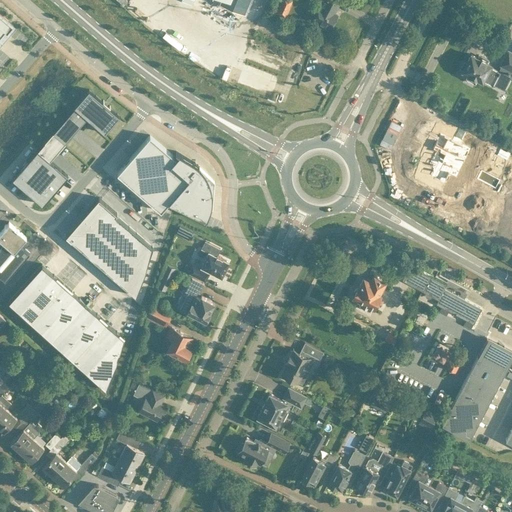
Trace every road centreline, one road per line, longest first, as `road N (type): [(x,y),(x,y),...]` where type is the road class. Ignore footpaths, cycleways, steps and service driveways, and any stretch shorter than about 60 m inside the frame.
road 1 (tertiary): [(147,511),(252,307)]
road 2 (residential): [(166,511),(270,316)]
road 3 (unclassified): [(148,103),(220,151),(239,237),(273,265)]
road 4 (unclassified): [(0,187),(37,220),(53,217),(141,112)]
road 5 (primary): [(62,0),(155,77),(224,121)]
